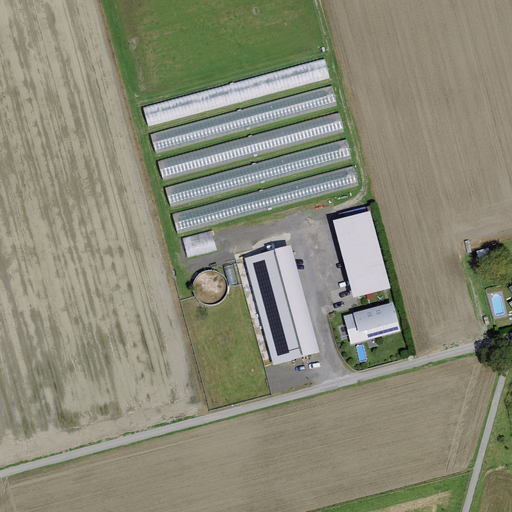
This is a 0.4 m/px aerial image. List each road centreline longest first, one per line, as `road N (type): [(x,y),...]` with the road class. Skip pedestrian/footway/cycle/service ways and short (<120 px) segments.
road 1 (unclassified): [(511,338),(0,476)]
road 2 (unclassified): [(464,511),(511,340)]
